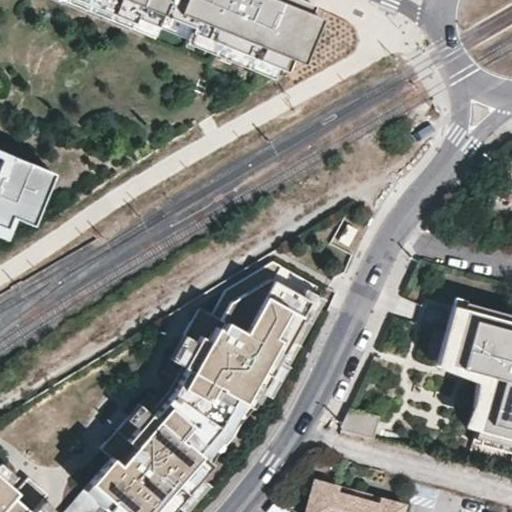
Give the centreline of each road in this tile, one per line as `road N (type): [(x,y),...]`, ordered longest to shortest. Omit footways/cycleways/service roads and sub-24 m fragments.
road 1 (residential): [(240,511),(303,429),(393,232)]
road 2 (residential): [(511,264),(393,232)]
